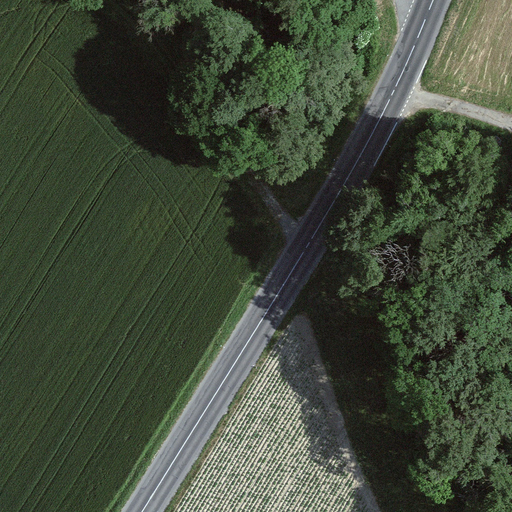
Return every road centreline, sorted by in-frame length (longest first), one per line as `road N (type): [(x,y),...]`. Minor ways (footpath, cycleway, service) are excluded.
road 1 (secondary): [(141,511),(356,161),(433,0)]
road 2 (track): [(304,249),(262,198),(160,34),(116,0)]
road 3 (track): [(511,123),(393,91)]
